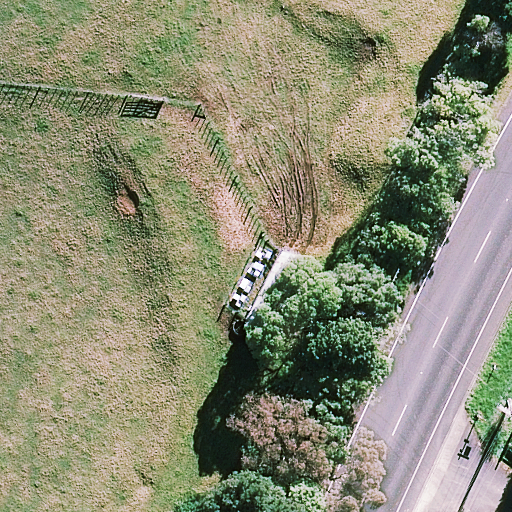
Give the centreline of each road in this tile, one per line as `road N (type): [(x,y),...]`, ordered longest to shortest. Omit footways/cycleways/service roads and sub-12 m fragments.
road 1 (secondary): [(511,188),(406,420)]
road 2 (residential): [(511,496),(406,420)]
